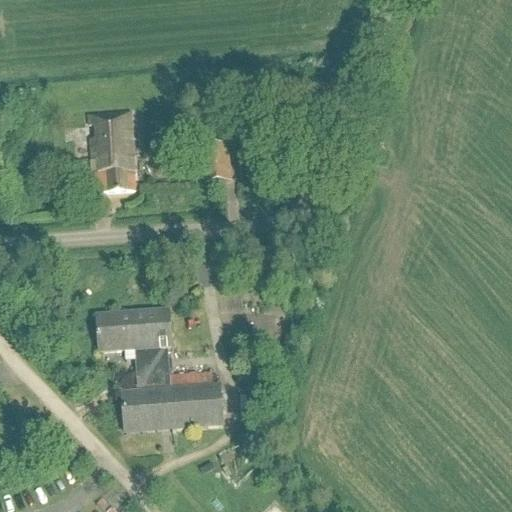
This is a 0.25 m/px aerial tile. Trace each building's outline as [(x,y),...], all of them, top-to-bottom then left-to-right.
[(128,117),(88,120),(89,129),(94,129),(95,143),(90,143),(91,165),(96,164),(97,176),(92,176),(93,198),(134,195),(128,117)] [(199,150),(204,192),(232,190),(228,148),(199,150)] [(238,162),(241,185),(281,180),(278,157),(238,162)] [(312,284),(302,284),(302,294),(312,294),(312,284)] [(168,314),(95,320),(98,357),(134,354),(137,395),(121,396),(124,438),(222,430),(218,388),(171,392),(168,351),(171,351),(168,314)]
